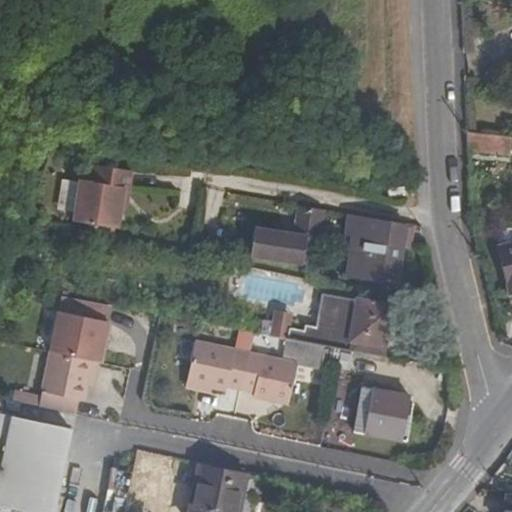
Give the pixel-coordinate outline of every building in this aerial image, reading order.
[(511,151),(511,138),(466,133),(466,151),(508,157),(509,151),(511,151)] [(93,171),(131,178),(132,172),(93,166),(93,171)] [(129,190),(131,178),(93,171),(91,182),(80,181),(73,221),(118,229),(125,190),(129,190)] [(251,256),(315,267),(325,213),(298,208),(294,236),(254,230),(251,256)] [(344,237),(352,238),(355,218),(347,216),(344,237)] [(411,246),(413,228),(355,218),(352,238),(346,279),(396,285),(403,244),(411,246)] [(511,244),(497,248),(509,298),(511,297),(511,244)] [(348,353),(357,301),(323,293),(316,327),(305,324),(304,330),(290,327),(287,341),(325,349),(336,351),(348,353)] [(104,307),(48,296),(37,354),(87,363),(92,364),(94,365),(103,324),(100,323),(104,307)] [(348,353),(383,359),(392,308),(357,301),(348,353)] [(264,310),(258,336),(261,337),(287,341),(290,327),(292,316),(264,310)] [(216,328),(214,338),(227,340),(229,330),(216,328)] [(234,331),(231,349),(243,352),(247,334),(234,331)] [(320,370),(325,349),(287,341),(261,337),(256,357),(249,395),(248,397),(285,405),(294,365),(320,370)] [(183,383),(207,388),(223,391),(223,390),(232,352),(192,344),(183,383)] [(256,357),(232,352),(223,390),(249,395),(256,357)] [(28,407),(70,416),(73,402),(79,403),(83,386),(87,363),(37,354),(28,407)] [(348,359),(337,356),(334,370),(346,372),(348,359)] [(87,363),(83,386),(88,387),(92,364),(87,363)] [(206,394),(207,388),(183,383),(182,389),(206,394)] [(404,422),(408,398),(361,389),(353,433),(400,441),(404,422)] [(0,507),(23,511),(52,511),(71,431),(0,416),(0,507)] [(405,442),(408,423),(404,422),(400,441),(405,442)] [(239,511),(246,478),(198,467),(189,511),(239,511)] [(107,469),(102,511),(120,511),(125,471),(107,469)] [(509,511),(511,494),(505,493),(503,511),(509,511)]
